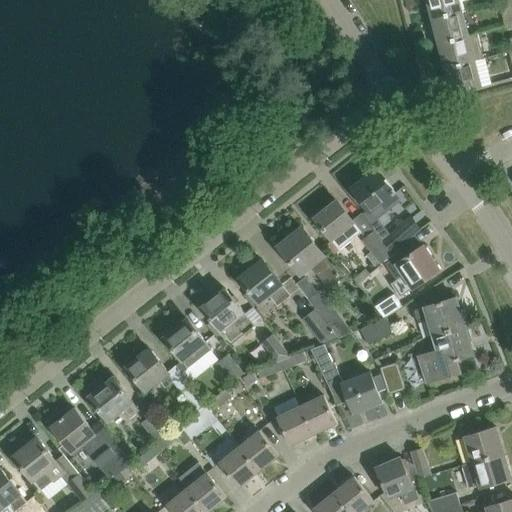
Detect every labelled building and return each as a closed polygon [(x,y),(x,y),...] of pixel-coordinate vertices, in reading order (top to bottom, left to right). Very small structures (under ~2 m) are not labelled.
[(468,0),(426,0),(432,18),(462,10),(460,2),(468,0)] [(511,23),(511,0),(497,0),(498,0),(504,25),(511,23)] [(462,10),(432,18),(438,43),(468,35),(462,10)] [(445,68),(475,60),(482,58),(476,33),(468,35),(438,43),(445,68)] [(445,68),(452,94),(465,91),(468,90),(468,89),(481,86),(475,60),(445,68)] [(309,83),(303,73),(293,79),(299,89),(309,83)] [(365,177),(352,188),(376,219),(389,209),(400,201),(394,194),(396,193),(393,189),(391,190),(376,171),(367,179),(365,177)] [(361,232),(336,200),(314,218),(340,249),(361,232)] [(409,216),(410,217),(383,240),(392,253),(408,239),(420,229),(410,215),(409,216)] [(280,245),(278,247),(300,274),(312,265),(327,285),(340,276),(303,228),(280,246),(280,245)] [(380,263),(387,257),(392,253),(383,240),(375,231),(363,240),(380,263)] [(413,288),(440,270),(423,245),(416,250),(408,239),(392,253),(387,257),(382,261),(396,280),(391,283),(400,296),(413,288)] [(290,295),(262,260),(239,277),(250,290),(259,302),(269,294),(278,305),(290,295)] [(353,278),(357,283),(370,273),(366,268),(353,278)] [(199,303),(201,305),(200,306),(220,331),(222,330),(232,344),(255,326),(225,289),(215,297),(213,295),(211,293),(208,293),(200,300),(199,303)] [(250,290),(244,295),(253,307),(259,302),(250,290)] [(308,299),(315,309),(328,325),(340,316),(319,290),(308,299)] [(395,293),(375,305),(382,316),(402,303),(395,293)] [(429,320),(434,335),(465,326),(456,297),(414,310),(419,324),(429,320)] [(321,342),(333,332),(328,325),(315,309),(303,319),(321,342)] [(386,316),(360,330),(368,346),(395,332),(386,316)] [(205,341),(187,319),(164,338),(182,360),(176,365),(182,372),(211,349),(204,341),(205,341)] [(434,335),(438,350),(419,356),(427,383),(460,372),(456,360),(474,354),(465,326),(434,335)] [(276,362),(280,360),(292,356),(273,332),(261,341),(276,362)] [(382,401),(378,390),(371,373),(344,383),(336,361),(333,362),(324,344),(311,348),(338,405),(349,400),(353,412),(382,401)] [(168,372),(150,349),(127,367),(145,390),(158,380),(165,388),(174,380),(168,372)] [(303,351),(292,356),(280,360),(283,370),(307,361),(303,351)] [(229,353),(218,361),(234,382),(245,373),(229,353)] [(280,360),(276,362),(256,369),(260,379),(283,370),(280,360)] [(386,386),(386,387),(388,394),(406,389),(397,362),(380,367),(382,373),(378,374),(382,387),(386,386)] [(132,401),(114,378),(89,397),(108,421),(123,409),(130,418),(139,411),(132,402),(132,401)] [(197,412),(207,404),(190,383),(180,391),(197,412)] [(227,388),(208,403),(215,412),(233,397),(227,388)] [(323,394),(300,405),(314,434),(337,423),(323,394)] [(208,403),(207,404),(197,412),(189,419),(195,427),(215,412),(208,403)] [(291,445),(314,434),(300,405),(277,416),(291,445)] [(109,459),(120,473),(120,472),(131,464),(99,423),(91,429),(75,408),(51,427),(73,454),(83,445),(92,456),(97,453),(105,463),(109,459)] [(157,443),(171,432),(155,411),(141,423),(157,443)] [(180,424),(171,432),(157,443),(154,445),(161,454),(180,438),(185,445),(192,439),(180,424)] [(472,462),(504,452),(496,426),(464,436),(472,462)] [(259,430),(239,446),(259,471),(279,455),(259,430)] [(37,438),(14,456),(34,481),(41,490),(53,481),(64,472),(37,438)] [(161,454),(154,445),(135,461),(141,469),(161,454)] [(239,487),(259,471),(239,446),(219,462),(239,487)] [(415,466),(414,467),(418,479),(431,475),(423,448),(410,452),(415,466)] [(472,462),(462,465),(469,488),(479,484),(480,488),(511,478),(504,452),(472,462)] [(418,498),(411,482),(418,479),(414,467),(406,470),(400,456),(376,467),(389,498),(401,493),(405,503),(418,498)] [(206,511),(207,511),(226,497),(199,462),(179,478),(187,488),(206,511)] [(15,511),(28,502),(0,467),(0,508),(6,504),(12,511),(15,511)] [(120,473),(101,488),(108,496),(127,481),(120,472),(120,473)] [(68,482),(83,502),(95,492),(80,473),(68,482)] [(354,476),(334,492),(349,511),(358,511),(373,500),(354,476)] [(95,492),(83,502),(81,503),(88,511),(108,496),(101,488),(95,492)] [(167,504),(173,511),(206,511),(187,488),(167,504)] [(317,511),(349,511),(334,492),(314,508),(317,511)] [(431,511),(435,511),(461,504),(458,492),(427,501),(431,511)] [(511,511),(511,498),(485,507),(486,510),(481,511),(511,511)] [(48,511),(41,502),(28,511),(48,511)]
